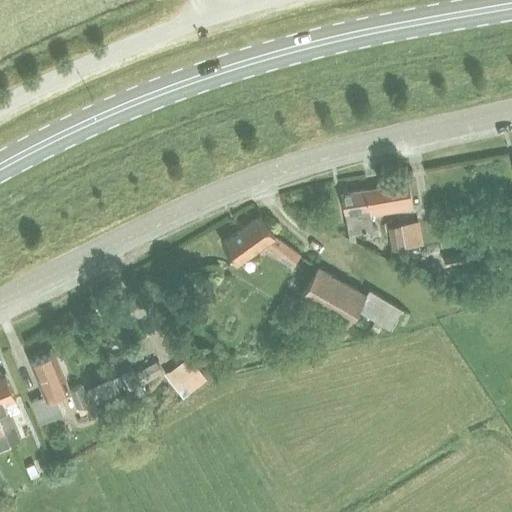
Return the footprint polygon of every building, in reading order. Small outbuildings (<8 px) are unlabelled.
[(371,213),(413,206),(409,181),(342,192),(350,239),(356,242),(355,231),(373,228),(371,213)] [(292,265),(300,255),(275,237),(260,216),(222,243),(237,263),(264,244),(292,265)] [(391,234),(394,250),(406,248),(402,224),(389,226),(391,234)] [(446,256),(447,265),(471,261),(469,252),(446,256)] [(391,330),(404,310),(369,289),(365,295),(318,267),(301,295),(349,323),(356,310),(374,320),(382,325),(391,330)] [(287,322),(299,300),(286,293),(274,316),(287,322)] [(356,314),(351,321),(364,328),(368,321),(356,314)] [(374,320),(370,327),(378,331),(382,325),(374,320)] [(69,389),(69,388),(53,351),(30,361),(45,395),(31,401),(40,423),(63,414),(55,395),(69,389)] [(156,361),(137,372),(143,384),(163,372),(156,361)] [(0,421),(2,426),(7,437),(9,441),(19,437),(4,402),(17,397),(7,373),(3,375),(2,371),(0,371),(0,421)] [(69,388),(69,389),(77,408),(89,403),(81,384),(69,388)] [(104,411),(131,400),(127,391),(100,402),(104,411)] [(2,426),(0,421),(0,448),(10,444),(9,441),(7,437),(2,426)] [(32,461),(25,465),(30,475),(37,471),(32,461)]
